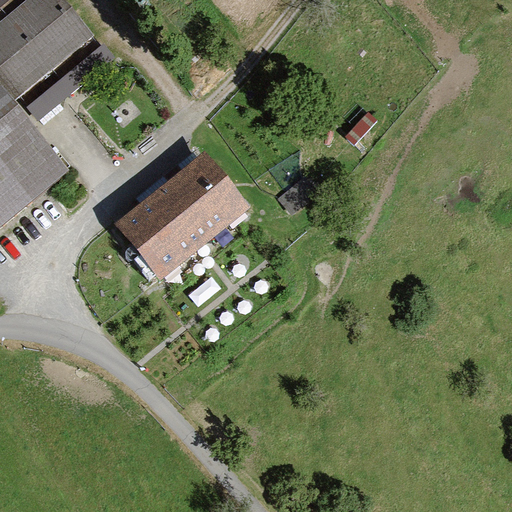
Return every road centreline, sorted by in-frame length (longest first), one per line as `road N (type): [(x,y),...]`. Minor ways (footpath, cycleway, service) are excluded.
road 1 (residential): [(80,347),(58,305),(68,243),(182,134)]
road 2 (residential): [(80,347),(249,511)]
road 3 (track): [(302,0),(182,134)]
